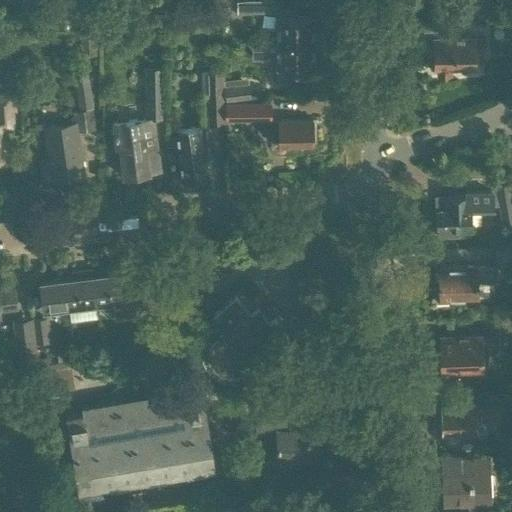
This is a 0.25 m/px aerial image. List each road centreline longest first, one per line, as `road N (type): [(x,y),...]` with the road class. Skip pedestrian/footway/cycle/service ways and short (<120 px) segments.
road 1 (residential): [(0,238),(371,192)]
road 2 (residential): [(381,511),(371,192)]
road 3 (residential): [(374,162),(372,0)]
road 4 (residential): [(374,162),(511,110)]
